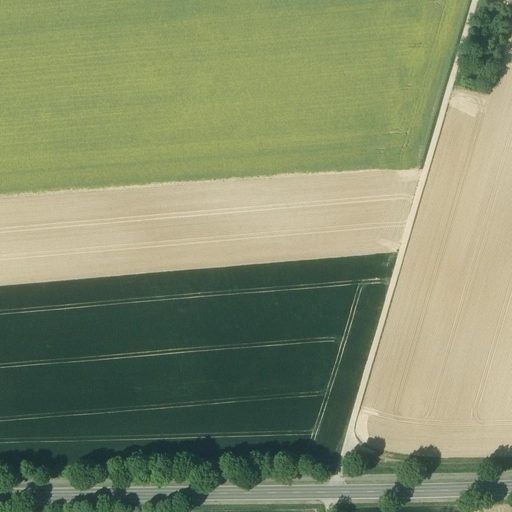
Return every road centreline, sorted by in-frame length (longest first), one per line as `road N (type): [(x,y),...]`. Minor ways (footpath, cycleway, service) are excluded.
road 1 (track): [(329,511),(474,0)]
road 2 (tertiary): [(0,497),(511,488)]
road 3 (track): [(347,444),(417,467),(511,464)]
